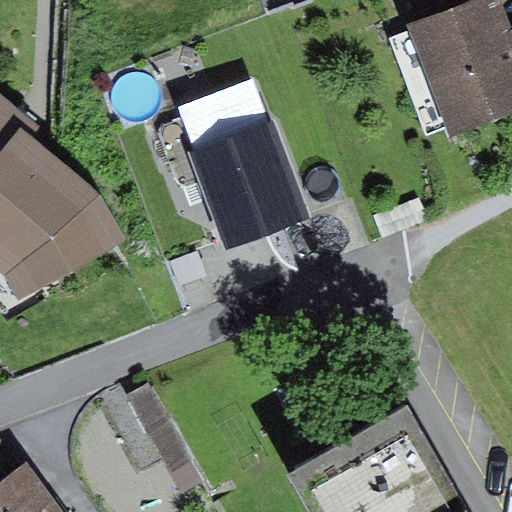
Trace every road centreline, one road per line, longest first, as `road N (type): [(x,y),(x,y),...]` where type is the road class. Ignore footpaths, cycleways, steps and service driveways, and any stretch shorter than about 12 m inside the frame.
road 1 (residential): [(0,419),(349,270),(485,511)]
road 2 (track): [(511,195),(349,270)]
